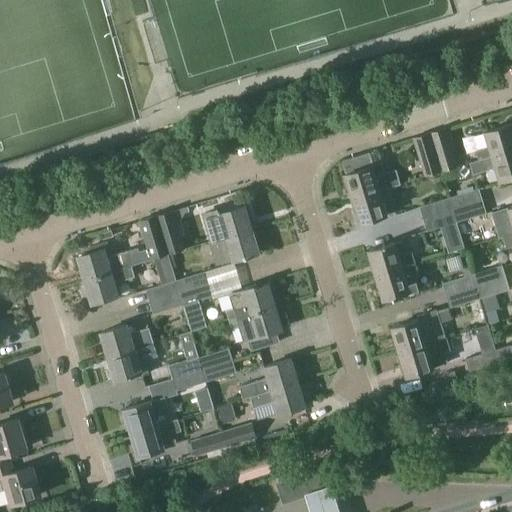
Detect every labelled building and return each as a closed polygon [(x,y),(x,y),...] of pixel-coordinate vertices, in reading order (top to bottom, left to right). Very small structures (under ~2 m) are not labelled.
[(488,146),(475,150),(478,159),(491,155),(491,156),(511,149),(511,124),(511,123),(484,132),(488,146)] [(430,132),(442,170),(458,165),(446,127),(430,132)] [(428,174),(442,170),(430,132),(415,136),(428,174)] [(511,149),(491,156),(491,155),(478,159),(469,162),(473,174),(494,167),(498,180),(511,175),(511,149)] [(351,197),(401,182),(398,169),(375,175),(372,165),(344,173),(351,197)] [(401,182),(351,197),(359,222),(387,213),(383,202),(392,200),(389,188),(402,185),(401,182)] [(480,188),(450,197),(453,208),(483,199),(480,188)] [(423,217),(453,208),(450,197),(420,206),(423,217)] [(483,199),(453,208),(457,222),(488,213),(483,199)] [(218,208),(203,213),(212,239),(213,239),(250,227),(248,218),(251,217),(247,204),(244,205),(229,209),(229,208),(219,211),(218,208)] [(511,206),(507,208),(491,213),(498,237),(502,236),(511,232),(511,206)] [(453,208),(423,217),(428,231),(457,222),(453,208)] [(156,215),(167,253),(183,248),(172,210),(156,215)] [(151,258),(167,253),(156,215),(139,220),(151,258)] [(213,239),(209,240),(214,256),(218,254),(220,262),(258,252),(250,227),(213,239)] [(511,232),(502,236),(506,248),(511,245),(511,232)] [(375,274),(415,262),(412,250),(407,251),(403,239),(395,242),(367,250),(375,274)] [(76,255),(84,279),(132,264),(128,249),(112,255),(107,240),(89,246),(90,251),(76,255)] [(415,262),(375,274),(382,299),(410,290),(410,291),(418,289),(416,280),(414,276),(419,274),(415,262)] [(115,283),(136,276),(132,264),(84,279),(91,302),(118,294),(115,283)] [(504,265),(473,275),(476,286),(507,276),(504,265)] [(205,270),(175,279),(179,292),(208,283),(205,270)] [(444,283),(447,294),(476,286),(473,275),(444,283)] [(507,276),(476,286),(480,298),(511,289),(507,276)] [(149,302),(179,292),(175,279),(145,289),(149,302)] [(225,309),(229,318),(274,304),(267,281),(240,289),(240,288),(227,292),(228,294),(229,294),(233,307),(225,309)] [(208,283),(179,292),(182,304),(190,330),(206,325),(204,320),(198,300),(211,295),(212,295),(208,283)] [(476,286),(447,294),(451,307),(480,298),(476,286)] [(153,313),(182,304),(179,292),(149,302),(153,313)] [(274,304),(229,318),(232,328),(238,326),(243,340),(281,328),(274,304)] [(398,351),(446,336),(438,312),(390,327),(398,351)] [(107,355),(152,341),(148,328),(129,333),(126,324),(100,332),(107,355)] [(188,360),(170,366),(173,378),(202,369),(199,357),(191,331),(181,334),(188,360)] [(446,336),(398,351),(405,376),(433,367),(433,366),(447,363),(443,351),(450,349),(446,336)] [(113,377),(114,379),(140,371),(141,373),(148,371),(144,359),(157,355),(152,341),(107,355),(110,367),(108,369),(110,376),(113,377)] [(511,344),(495,349),(499,362),(511,357),(511,344)] [(230,347),(199,357),(202,369),(234,359),(230,347)] [(469,370),(499,362),(495,349),(465,358),(469,370)] [(244,398),(250,396),(297,381),(290,358),(264,366),(267,377),(240,385),(244,398)] [(234,359),(202,369),(206,382),(238,372),(234,359)] [(202,369),(173,378),(177,390),(206,382),(202,369)] [(0,404),(12,401),(3,373),(0,373),(0,404)] [(297,381),(250,396),(257,419),(278,413),(304,405),(304,403),(306,402),(304,395),(301,395),(297,381)] [(194,391),(201,411),(213,407),(207,387),(194,391)] [(149,401),(123,409),(130,433),(156,425),(171,420),(164,396),(149,401)] [(216,407),(221,423),(233,420),(228,403),(216,407)] [(156,425),(130,433),(133,444),(131,448),(133,454),(137,456),(147,453),(152,456),(159,454),(162,448),(164,448),(179,443),(176,433),(182,431),(178,418),(171,420),(156,425)] [(0,423),(0,454),(26,448),(18,419),(0,423)] [(221,432),(225,445),(255,436),(251,423),(221,432)] [(195,454),(225,445),(221,432),(191,441),(195,454)] [(0,463),(0,489),(7,488),(11,503),(39,494),(30,465),(14,471),(11,460),(0,462),(0,463)] [(151,461),(131,467),(133,475),(154,470),(151,461)] [(327,487),(321,468),(295,476),(277,482),(283,501),(302,495),(325,488),(327,487)] [(340,511),(331,481),(305,489),(311,511),(340,511)]
